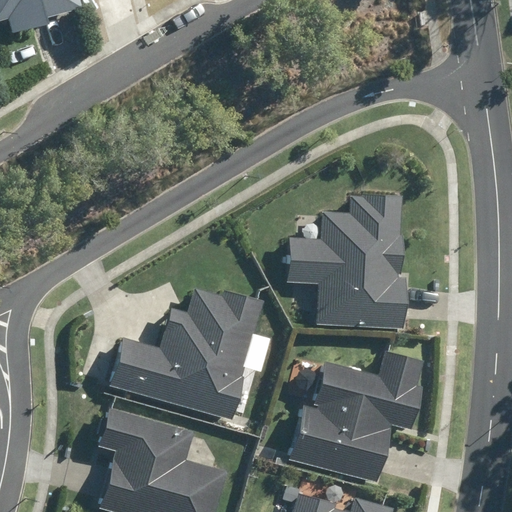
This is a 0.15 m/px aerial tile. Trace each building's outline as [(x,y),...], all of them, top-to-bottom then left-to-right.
[(0,0),(0,27),(1,31),(71,14),(67,0),(0,0)] [(312,238),(279,237),(278,279),(308,280),(307,324),(393,326),(396,193),(344,192),(344,209),(313,208),(312,238)] [(110,338),(98,383),(221,418),(253,302),(189,284),(180,314),(161,309),(150,349),(110,338)] [(372,375),(304,359),(281,458),(373,479),(386,423),(404,427),(420,360),(377,350),(372,375)] [(182,432),(96,408),(85,447),(106,452),(91,504),(118,511),(209,511),(221,472),(174,458),(182,432)] [(289,511),(389,511),(391,508),(350,498),(347,509),(293,495),(289,511)]
